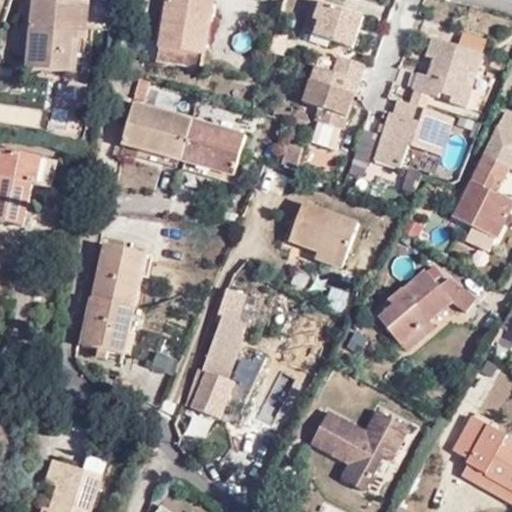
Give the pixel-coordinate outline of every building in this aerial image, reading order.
[(41,0),(35,73),(85,77),(90,45),(98,46),(101,5),(41,0)] [(165,0),(157,50),(202,57),(213,0),(165,0)] [(346,13),(347,9),(325,0),(313,31),(356,47),(368,16),(355,11),(353,16),(346,13)] [(462,33),(458,46),(481,54),(486,41),(462,33)] [(416,90),(432,95),(438,97),(440,94),(451,98),(450,103),(466,109),(472,90),(466,88),(471,72),(478,74),(484,56),(434,39),(428,55),(435,58),(429,76),(419,72),(414,88),(416,90)] [(199,74),(202,57),(157,50),(154,60),(178,64),(184,71),(199,74)] [(351,94),(357,92),(367,63),(341,54),(334,70),(318,64),(304,103),(320,108),(315,121),(317,122),(320,123),(336,129),(340,130),(341,131),(352,104),(348,100),(351,94)] [(472,90),(478,74),(471,72),(466,88),(472,90)] [(429,104),(432,95),(416,90),(413,98),(429,104)] [(352,104),(357,92),(351,94),(348,100),(352,104)] [(427,110),(429,104),(413,98),(411,104),(427,110)] [(427,110),(411,104),(401,101),(396,114),(392,113),(376,160),(401,169),(409,145),(441,156),(454,119),(427,110)] [(143,112),(135,152),(237,172),(246,132),(143,112)] [(511,116),(506,114),(483,158),(507,172),(511,173),(511,116)] [(333,149),(340,130),(336,129),(320,123),(317,122),(310,142),(333,149)] [(458,177),(469,140),(450,134),(442,159),(412,151),(409,163),(458,177)] [(298,147),(285,142),(277,162),(290,167),(298,147)] [(59,193),(63,166),(5,155),(0,179),(0,182),(7,184),(15,184),(12,198),(12,200),(7,226),(37,233),(46,191),(59,193)] [(511,204),(495,195),(507,172),(483,158),(452,217),(495,239),(511,206),(511,204)] [(71,168),(63,166),(59,193),(66,195),(71,168)] [(5,198),(12,200),(12,198),(15,184),(7,184),(5,198)] [(311,248),(336,258),(350,223),(296,201),(281,239),(309,250),(311,248)] [(471,231),(466,244),(488,252),(493,238),(471,231)] [(118,245),(100,345),(138,353),(158,254),(118,245)] [(332,268),(336,258),(311,248),(309,250),(307,257),(332,268)] [(402,350),(430,325),(451,305),(467,315),(476,298),(446,281),(437,289),(423,272),(388,305),(393,311),(379,324),(402,350)] [(242,298),(222,291),(213,323),(216,324),(199,371),(196,371),(183,409),(217,420),(229,385),(224,382),(213,377),(219,361),(242,298)] [(511,307),(503,324),(511,328),(511,307)] [(436,332),(430,325),(402,350),(408,356),(436,332)] [(230,365),(219,361),(213,377),(224,382),(230,365)] [(391,461),(409,428),(376,410),(365,431),(327,410),(309,443),(346,463),(339,477),(363,491),(382,456),(391,461)] [(471,459),(468,464),(511,489),(511,443),(507,441),(510,435),(475,416),(455,450),(471,459)] [(105,476),(110,460),(92,454),(86,469),(105,476)] [(54,507),(44,503),(38,501),(33,511),(91,511),(105,476),(86,469),(56,458),(49,480),(61,484),(58,494),(54,507)] [(511,489),(468,464),(463,474),(511,502),(511,489)] [(50,491),(44,503),(54,507),(58,494),(50,491)]
